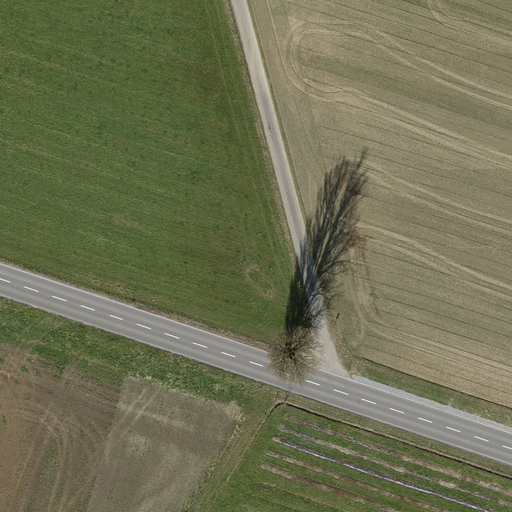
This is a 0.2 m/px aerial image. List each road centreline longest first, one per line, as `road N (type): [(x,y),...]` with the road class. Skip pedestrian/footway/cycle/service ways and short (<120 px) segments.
road 1 (unclassified): [(239,0),(317,300),(321,385)]
road 2 (tertiary): [(0,278),(321,385)]
road 3 (tertiary): [(321,385),(511,448)]
